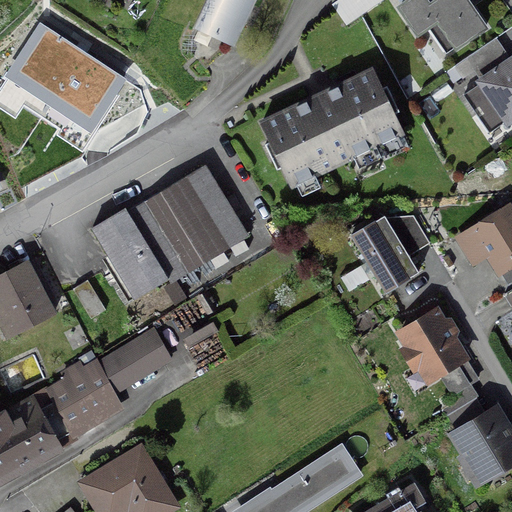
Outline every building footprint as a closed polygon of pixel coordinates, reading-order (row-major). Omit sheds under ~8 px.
[(209,0),(196,29),(232,46),(246,15),(253,0),(209,0)] [(345,27),(384,0),(349,0),(334,10),(345,27)] [(422,0),(410,0),(398,9),(417,36),(436,22),(455,49),(484,29),(463,0),(438,0),(428,7),(422,0)] [(511,61),(480,84),(506,122),(511,117),(511,61)] [(312,108),(308,101),(260,124),(269,143),(264,146),(270,159),(274,158),(281,166),(291,187),(401,135),(391,114),(388,103),(392,101),(386,88),(380,91),(371,71),(323,94),(326,101),(320,104),(312,108)] [(90,229),(112,265),(133,300),(166,280),(169,284),(226,250),(184,179),(126,213),(124,209),(90,229)] [(472,231),(496,270),(511,260),(511,217),(507,210),(472,231)] [(408,280),(408,279),(417,274),(407,257),(428,244),(412,217),(384,219),(383,217),(374,223),(373,222),(350,236),(385,294),(408,280)] [(52,316),(24,264),(0,276),(0,307),(0,308),(0,307),(0,326),(7,340),(52,316)] [(86,281),(71,290),(89,320),(104,311),(86,281)] [(417,366),(426,381),(463,359),(435,312),(398,335),(407,350),(403,352),(413,369),(417,366)] [(142,374),(163,361),(150,338),(101,367),(114,390),(142,374)] [(28,398),(30,402),(0,418),(0,475),(15,468),(19,465),(20,466),(49,450),(52,454),(74,442),(69,433),(121,404),(114,390),(101,367),(98,363),(47,391),(45,389),(28,398)] [(473,460),(484,478),(511,461),(511,439),(495,411),(453,437),(466,458),(473,460)] [(314,511),(367,479),(345,445),(238,511),(314,511)] [(99,511),(124,511),(134,506),(137,511),(163,511),(172,507),(138,451),(83,485),(99,511)] [(412,511),(410,508),(421,501),(414,489),(373,511),(412,511)]
